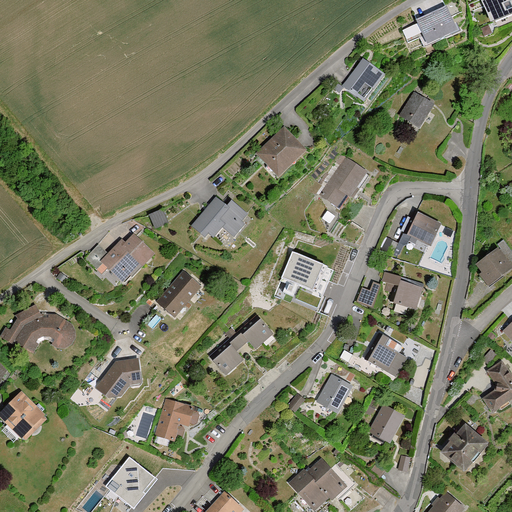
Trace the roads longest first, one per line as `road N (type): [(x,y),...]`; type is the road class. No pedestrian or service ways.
road 1 (residential): [(417,0),(362,35),(217,164),(0,300)]
road 2 (residential): [(469,190),(412,188),(392,197),(330,331),(244,418),(171,511)]
road 3 (residential): [(402,511),(448,347)]
road 4 (residential): [(448,347),(469,190)]
road 5 (residential): [(469,190),(485,106),(511,53)]
